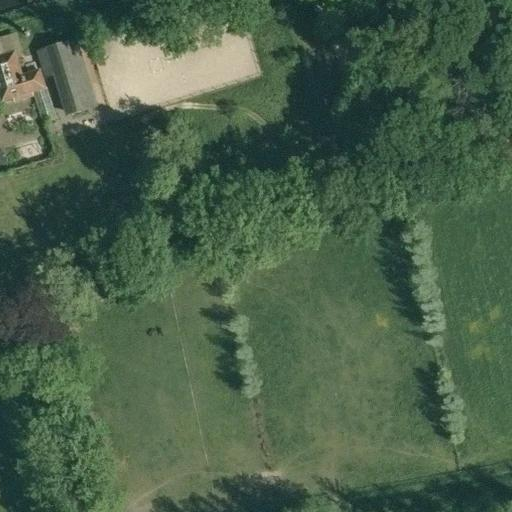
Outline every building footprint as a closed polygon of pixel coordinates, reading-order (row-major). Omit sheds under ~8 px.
[(63,53),(79,127),(106,122),(90,47),(63,53)] [(359,47),(345,51),(349,66),(362,62),(359,47)] [(51,48),(38,52),(46,75),(58,71),(51,48)] [(0,98),(2,103),(32,93),(43,123),(57,119),(48,90),(41,71),(24,77),(17,58),(15,59),(13,54),(0,57),(0,98)] [(23,148),(47,142),(43,126),(19,132),(23,148)]
